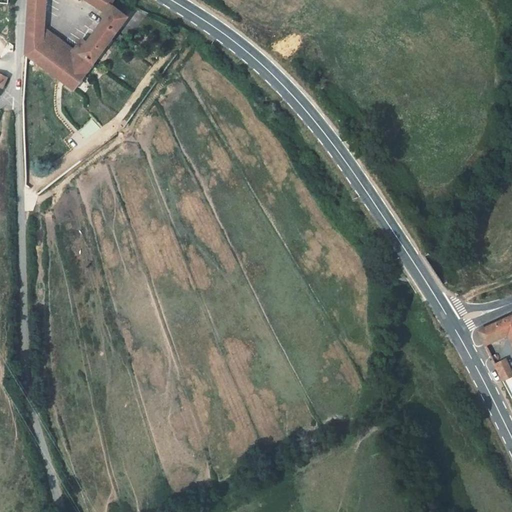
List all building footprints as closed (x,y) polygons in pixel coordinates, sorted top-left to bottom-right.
[(73,51),(66,61),(41,43),(42,29),(43,22),(29,21),(25,56),(73,90),(92,66),(126,19),(113,10),(114,8),(111,5),(115,0),(100,0),(96,7),(108,15),(87,44),(81,40),(73,51)] [(44,8),(44,0),(29,0),(29,7),(44,8)] [(43,22),(44,8),(29,7),(29,21),(43,22)] [(66,61),(73,51),(42,29),(41,43),(66,61)] [(511,316),(478,332),(485,346),(507,335),(511,346),(511,316)] [(511,373),(506,362),(495,367),(502,382),(503,381),(511,377),(511,373)] [(511,387),(511,377),(503,381),(508,390),(511,387)]
